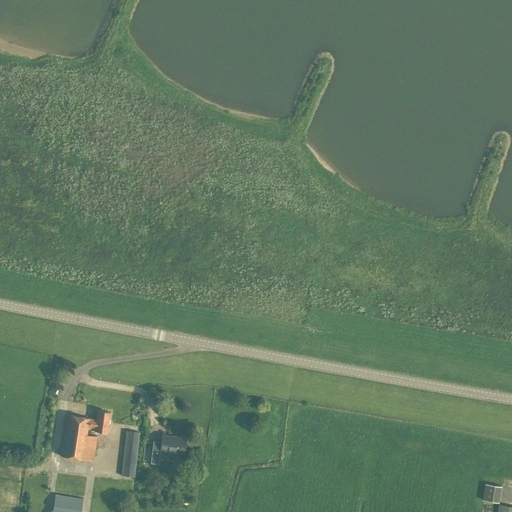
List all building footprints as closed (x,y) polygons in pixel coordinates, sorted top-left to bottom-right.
[(66,414),(60,455),(93,461),(97,436),(87,434),(88,428),(94,429),(95,429),(94,430),(106,432),(107,424),(109,412),(97,411),(96,419),(95,419),(95,418),(89,417),(66,414)] [(126,430),(121,476),(134,478),(140,432),(126,430)] [(160,449),(161,449),(183,452),(185,437),(162,434),(160,449)] [(160,451),(152,450),(150,462),(158,463),(160,451)] [(498,502),(500,487),(484,485),(482,500),(498,502)] [(50,509),(49,511),(80,511),(83,499),(54,495),(51,509),(50,509)]
